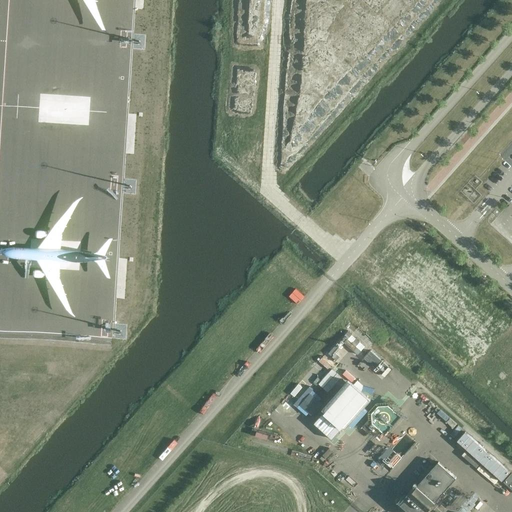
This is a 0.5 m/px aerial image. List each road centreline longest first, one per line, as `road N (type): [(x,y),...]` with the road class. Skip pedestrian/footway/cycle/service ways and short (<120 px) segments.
road 1 (unknown): [(163,0),(145,297),(103,366),(68,397),(0,413)]
road 2 (unclassified): [(511,33),(406,151),(396,167),(407,193)]
road 3 (unclassified): [(407,193),(511,71)]
road 4 (unclassified): [(511,287),(407,193)]
